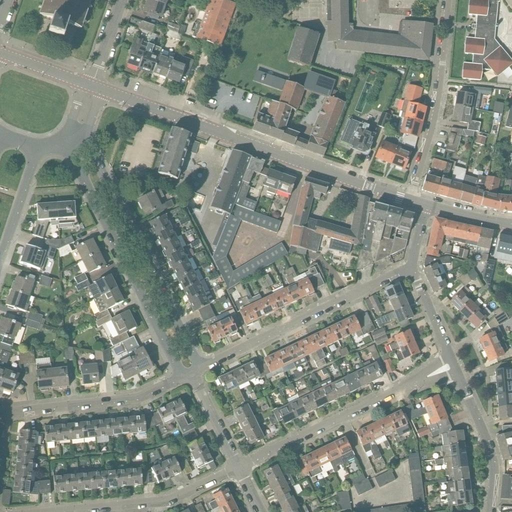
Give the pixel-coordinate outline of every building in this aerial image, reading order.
[(98,0),(43,0),(39,14),(42,15),(41,16),(52,20),(47,34),(63,39),(68,25),(78,28),(79,27),(81,28),(90,0),(95,0),(98,1),(98,0)] [(147,17),(158,20),(158,18),(161,19),(165,6),(148,0),(147,0),(144,12),(148,14),(147,17)] [(195,40),(220,48),(230,22),(234,23),(240,6),(221,0),(204,0),(201,11),(205,12),(201,23),(197,21),(196,25),(194,24),(191,32),(193,33),(192,37),(196,38),(195,40)] [(432,26),(431,26),(403,22),(402,37),(353,31),(353,24),(348,24),(347,0),(326,0),(327,21),(325,21),(325,27),(327,27),(327,42),(336,42),(336,44),(337,50),(411,59),(428,61),(432,26)] [(463,80),(480,81),(482,70),(492,71),(497,78),(511,65),(511,61),(500,47),(493,53),(496,21),(498,2),(499,3),(499,0),(470,0),(469,15),(477,16),(475,39),(467,38),(465,54),(473,55),(472,64),(464,64),(463,80)] [(152,33),(155,26),(142,22),(139,29),(152,33)] [(166,30),(168,31),(178,34),(180,27),(168,23),(166,30)] [(287,60),(308,67),(318,35),(297,29),(287,60)] [(166,37),(180,41),(182,35),(178,34),(168,31),(166,37)] [(156,35),(152,33),(148,45),(147,45),(146,50),(139,69),(152,74),(161,50),(161,49),(153,47),(155,43),(153,43),(156,35)] [(126,64),(139,69),(146,50),(140,48),(143,42),(135,39),(126,64)] [(152,74),(165,78),(173,55),(161,50),(152,74)] [(173,55),(165,78),(179,83),(185,66),(172,61),(175,55),(173,55)] [(258,114),(252,130),(281,142),(285,129),(291,110),(297,111),(304,91),(305,88),(303,88),(286,82),(264,74),(261,85),(282,93),(278,104),(271,102),(265,117),(258,114)] [(304,91),(325,99),(326,97),(336,100),(338,92),(305,80),(303,88),(305,88),(304,91)] [(421,124),(425,109),(414,106),(415,102),(418,103),(421,90),(408,86),(401,112),(402,112),(400,118),(421,124)] [(455,107),(473,110),(478,110),(481,95),(491,96),(491,90),(474,88),(473,94),(468,93),(467,95),(457,93),(455,107)] [(336,100),(326,97),(325,99),(310,136),(311,137),(308,143),(305,151),(323,157),(344,104),(336,100)] [(452,121),(468,124),(466,131),(479,133),(480,124),(470,122),(473,110),(455,107),(452,121)] [(391,117),(382,113),(377,126),(385,130),(391,117)] [(405,136),(404,139),(416,144),(417,138),(421,124),(400,118),(399,124),(401,124),(398,133),(400,134),(400,135),(405,136)] [(347,131),(345,131),(341,141),(353,146),(352,149),(362,153),(363,154),(366,155),(368,154),(369,152),(368,150),(376,130),(363,125),(361,130),(357,128),(357,130),(349,127),(347,131)] [(451,128),(450,134),(455,136),(461,137),(462,130),(451,128)] [(191,135),(172,129),(157,174),(176,180),(191,135)] [(285,129),(281,142),(294,147),(297,138),(299,134),(285,129)] [(452,146),(455,137),(455,136),(450,134),(447,145),(452,146)] [(452,146),(447,145),(445,150),(457,153),(460,138),(455,137),(452,146)] [(404,139),(402,144),(414,149),(416,144),(404,139)] [(376,158),(390,164),(396,148),(382,143),(376,158)] [(396,148),(390,164),(404,170),(410,154),(396,148)] [(230,216),(234,205),(252,157),(232,151),(220,184),(210,208),(226,214),(230,216)] [(265,162),(252,157),(234,205),(245,209),(251,211),(253,212),(258,199),(247,195),(250,187),(248,187),(253,173),(260,175),(265,162)] [(444,170),(447,164),(434,160),(432,167),(444,170)] [(437,196),(446,198),(451,180),(451,179),(447,178),(452,165),(447,164),(444,170),(441,181),(437,196)] [(446,198),(458,201),(464,176),(465,171),(454,168),(451,180),(446,198)] [(275,195),(276,191),(282,175),(269,171),(263,186),(268,188),(267,192),(275,195)] [(276,191),(290,196),(296,180),(282,175),(276,191)] [(472,205),(481,207),(487,177),(486,177),(479,175),(478,180),(472,205)] [(458,201),(472,205),(478,180),(464,176),(458,201)] [(422,191),(437,196),(441,181),(426,177),(422,191)] [(494,211),(498,196),(496,196),(500,180),(487,177),(481,207),(494,211)] [(322,237),(361,247),(368,203),(369,200),(357,195),(351,231),(307,219),(313,199),(319,201),(321,195),(326,196),(328,185),(304,179),(302,189),(293,228),(289,247),(290,247),(289,254),(296,256),(298,248),(317,254),(322,237)] [(154,217),(174,206),(171,201),(161,206),(158,200),(164,198),(160,190),(154,193),(138,201),(143,209),(142,210),(145,215),(152,212),(154,217)] [(499,212),(508,213),(509,197),(501,196),(498,196),(494,211),(499,212)] [(72,224),(74,228),(79,226),(76,219),(75,203),(57,204),(58,220),(58,225),(72,224)] [(388,209),(380,206),(368,203),(361,247),(357,272),(363,269),(375,263),(388,209)] [(43,239),(49,220),(58,220),(57,204),(37,205),(38,221),(33,236),(43,239)] [(155,235),(171,227),(168,220),(176,216),(175,215),(181,212),(179,208),(149,223),(155,235)] [(247,223),(251,211),(245,209),(241,221),(247,223)] [(389,240),(391,228),(397,230),(401,212),(396,211),(388,209),(375,263),(389,256),(393,241),(389,240)] [(253,225),(257,213),(253,212),(251,211),(247,223),(253,225)] [(389,256),(405,249),(407,241),(409,233),(409,234),(413,216),(401,212),(397,230),(396,231),(403,233),(401,240),(394,238),(393,241),(389,256)] [(259,227),(263,216),(257,213),(253,225),(259,227)] [(230,216),(226,214),(213,246),(217,247),(219,242),(221,237),(223,232),(225,227),(227,221),(230,216)] [(241,221),(229,216),(227,221),(239,226),(241,221)] [(265,230),(269,218),(263,216),(259,227),(265,230)] [(271,232),(275,220),(269,218),(265,230),(271,232)] [(281,222),(275,220),(271,232),(277,234),(281,222)] [(427,255),(437,257),(439,252),(440,252),(443,238),(446,223),(435,220),(431,235),(428,234),(425,247),(428,248),(427,255)] [(239,226),(227,221),(225,227),(236,231),(239,226)] [(453,242),(454,239),(457,225),(446,223),(443,238),(445,239),(445,241),(453,242)] [(454,239),(465,242),(469,228),(457,225),(454,239)] [(161,246),(176,238),(171,227),(155,235),(161,246)] [(236,231),(225,227),(223,232),(234,237),(236,231)] [(465,245),(476,248),(480,230),(469,228),(465,242),(465,245)] [(487,260),(489,251),(493,233),(480,230),(476,248),(475,254),(482,255),(480,262),(481,263),(481,265),(485,266),(486,263),(486,264),(487,260)] [(234,237),(223,232),(221,237),(232,242),(234,237)] [(511,237),(500,235),(494,259),(496,260),(495,266),(508,269),(509,263),(511,264),(511,237)] [(58,240),(59,250),(69,246),(74,243),(71,237),(65,240),(58,240)] [(232,242),(221,237),(219,242),(230,247),(232,242)] [(166,257),(182,249),(176,238),(161,246),(166,257)] [(46,240),(45,245),(59,250),(58,240),(51,241),(46,240)] [(82,262),(98,254),(91,240),(75,248),(82,262)] [(230,247),(219,242),(217,247),(216,248),(228,252),(230,247)] [(288,254),(282,244),(277,247),(283,257),(288,254)] [(20,264),(40,270),(44,258),(53,261),(54,256),(60,258),(59,250),(45,245),(44,245),(42,251),(26,246),(20,264)] [(69,246),(59,250),(60,258),(72,252),(69,246)] [(283,257),(277,247),(272,249),(278,260),(283,257)] [(172,268),(187,260),(190,259),(184,248),(182,249),(166,257),(172,268)] [(228,252),(216,248),(212,258),(215,263),(226,257),(228,252)] [(278,260),(272,249),(267,252),(273,263),(278,260)] [(273,263),(267,252),(262,255),(268,266),(273,263)] [(82,262),(88,274),(105,266),(98,253),(98,254),(82,262)] [(268,266),(262,255),(257,258),(263,269),(268,266)] [(226,257),(215,263),(217,268),(228,262),(226,257)] [(428,282),(446,274),(442,265),(450,264),(450,258),(447,257),(437,259),(426,257),(424,266),(425,270),(423,271),(428,282)] [(257,258),(252,261),(259,271),(263,269),(257,258)] [(177,279),(193,271),(187,260),(172,268),(177,279)] [(487,260),(486,264),(485,272),(492,273),(494,261),(487,260)] [(254,274),(259,271),(252,261),(247,264),(254,274)] [(228,262),(217,268),(219,273),(231,267),(228,262)] [(247,264),(243,266),(249,277),(254,274),(247,264)] [(243,266),(238,269),(244,280),(249,277),(243,266)] [(233,272),(231,267),(219,273),(228,290),(233,272)] [(311,277),(311,278),(318,274),(314,268),(308,271),(311,277)] [(244,280),(238,269),(233,272),(228,290),(244,280)] [(461,284),(469,277),(476,272),(473,269),(466,274),(465,273),(457,280),(461,284)] [(291,304),(302,299),(288,270),(285,272),(287,277),(285,278),(289,287),(284,289),(291,304)] [(183,290),(199,282),(193,271),(177,279),(183,290)] [(471,282),(471,281),(478,277),(476,272),(469,277),(461,284),(465,288),(471,282)] [(77,285),(88,280),(84,274),(74,278),(77,285)] [(305,274),(293,279),(302,299),(314,293),(313,291),(318,288),(312,277),(311,278),(307,279),(305,274)] [(312,277),(318,288),(324,285),(319,274),(318,274),(312,277)] [(433,293),(447,287),(445,284),(449,282),(446,274),(428,282),(433,293)] [(39,285),(49,289),(52,280),(42,276),(39,285)] [(110,276),(90,286),(88,287),(94,300),(116,289),(110,276)] [(13,290),(29,296),(34,281),(26,278),(25,280),(17,278),(13,290)] [(88,280),(77,285),(75,287),(78,292),(88,287),(90,286),(88,280)] [(188,301),(204,294),(199,282),(183,290),(188,301)] [(390,302),(403,296),(398,284),(385,290),(390,302)] [(478,293),(481,296),(488,290),(484,287),(478,293)] [(459,311),(470,301),(467,298),(471,294),(465,288),(461,292),(450,303),(459,311)] [(97,322),(110,315),(107,310),(123,302),(116,289),(94,300),(93,301),(99,313),(94,316),(97,322)] [(280,309),(291,304),(284,289),(273,295),(280,309)] [(6,306),(26,313),(29,306),(26,305),(29,296),(13,290),(10,298),(9,298),(6,306)] [(201,316),(212,311),(209,305),(210,305),(204,294),(188,301),(194,313),(198,311),(201,316)] [(269,315),(280,309),(273,295),(262,300),(269,315)] [(374,309),(380,306),(375,296),(369,298),(374,309)] [(395,314),(408,308),(403,296),(390,302),(395,314)] [(257,320),(269,315),(262,300),(251,306),(257,320)] [(459,311),(468,320),(478,310),(470,301),(459,311)] [(246,326),(257,320),(251,306),(239,311),(246,326)] [(377,315),(383,312),(380,306),(374,309),(377,315)] [(494,312),(497,316),(504,311),(501,307),(494,312)] [(408,308),(395,314),(399,324),(412,318),(408,308)] [(476,329),(487,318),(487,319),(491,314),(486,308),(481,313),(478,310),(468,320),(476,329)] [(393,310),(377,317),(380,324),(396,317),(393,310)] [(203,322),(215,317),(212,311),(201,316),(203,322)] [(487,325),(492,332),(510,320),(504,311),(497,316),(487,325)] [(45,320),(42,319),(43,316),(30,312),(27,319),(44,325),(45,320)] [(118,337),(126,333),(136,328),(128,312),(112,320),(110,315),(97,322),(95,322),(98,328),(110,322),(118,337)] [(366,327),(372,324),(367,314),(361,317),(366,327)] [(218,323),(225,338),(230,335),(231,337),(237,334),(235,330),(241,327),(236,316),(230,319),(230,318),(218,323)] [(219,340),(225,338),(218,323),(215,317),(203,322),(214,345),(220,342),(219,340)] [(358,339),(375,331),(372,324),(366,327),(361,317),(356,319),(355,317),(343,323),(349,336),(355,334),(358,339)] [(1,343),(12,347),(13,347),(17,334),(18,334),(21,325),(2,319),(0,323),(0,335),(3,337),(1,343)] [(38,329),(42,331),(44,325),(27,319),(25,326),(38,331),(38,329)] [(338,342),(349,336),(343,323),(332,328),(338,342)] [(327,347),(338,342),(332,328),(321,334),(327,347)] [(374,340),(385,335),(383,329),(371,334),(374,340)] [(393,352),(414,343),(409,332),(393,338),(395,343),(389,346),(392,352),(393,352)] [(484,351),(504,342),(501,335),(496,337),(494,333),(479,340),(484,351)] [(316,352),(327,347),(321,334),(309,339),(316,352)] [(376,347),(388,342),(385,335),(374,340),(376,347)] [(122,342),(127,353),(139,347),(133,337),(129,339),(122,342)] [(320,361),(316,352),(309,339),(298,344),(304,358),(311,355),(318,369),(322,367),(320,361)] [(489,362),(504,356),(503,352),(507,350),(504,342),(484,351),(489,362)] [(12,347),(1,343),(0,343),(0,351),(1,351),(10,354),(12,347)] [(398,363),(404,361),(418,354),(414,343),(393,352),(398,363)] [(307,363),(304,358),(298,344),(287,350),(293,363),(295,368),(307,363)] [(370,354),(373,359),(374,361),(379,358),(374,345),(365,350),(367,356),(370,354)] [(65,361),(74,360),(72,348),(66,347),(64,347),(65,361)] [(20,366),(28,365),(26,351),(21,349),(18,349),(20,366)] [(103,363),(111,362),(109,349),(102,353),(103,363)] [(131,359),(138,374),(152,367),(142,349),(134,353),(135,357),(131,359)] [(282,369),(293,363),(287,350),(275,355),(282,369)] [(28,365),(35,364),(34,351),(26,351),(28,365)] [(96,364),(103,363),(102,353),(94,351),(96,364)] [(284,372),(282,369),(275,355),(264,360),(265,361),(260,364),(265,376),(267,380),(284,372)] [(138,374),(131,359),(130,357),(116,364),(124,381),(138,374)] [(383,362),(388,374),(394,371),(389,360),(383,362)] [(375,364),(370,366),(368,361),(362,364),(364,369),(371,383),(382,377),(375,364)] [(53,388),(51,368),(51,364),(36,366),(37,372),(36,372),(38,390),(53,388)] [(260,379),(265,376),(260,364),(255,366),(254,364),(242,369),(249,384),(260,378),(260,379)] [(96,365),(81,367),(83,385),(98,383),(96,365)] [(51,368),(53,388),(68,387),(66,368),(64,368),(64,366),(51,368)] [(239,389),(249,384),(242,369),(232,374),(239,389)] [(360,388),(371,383),(364,369),(353,374),(360,388)] [(496,383),(511,382),(511,381),(511,369),(510,370),(495,371),(496,383)] [(5,371),(0,383),(0,388),(13,393),(19,376),(5,371)] [(243,398),(239,389),(232,374),(226,377),(226,376),(218,379),(222,386),(223,386),(226,393),(233,390),(237,400),(243,398)] [(349,393),(360,388),(353,374),(343,379),(349,393)] [(339,398),(349,393),(343,379),(332,384),(339,398)] [(497,395),(511,393),(511,391),(511,382),(496,383),(497,395)] [(328,403),(339,398),(332,384),(321,389),(328,403)] [(328,403),(321,389),(319,385),(308,390),(317,409),(328,403)] [(317,409),(308,390),(308,389),(297,394),(299,400),(306,414),(317,409)] [(498,407),(511,406),(511,393),(497,395),(498,407)] [(411,421),(426,414),(442,408),(437,397),(423,403),(425,408),(414,412),(411,405),(405,408),(411,421)] [(187,426),(182,416),(187,414),(180,400),(168,406),(175,420),(180,430),(179,430),(182,435),(194,429),(191,424),(187,426)] [(295,419),(306,414),(299,400),(288,405),(295,419)] [(279,413),(274,415),(276,419),(278,423),(282,421),(284,424),(295,419),(288,405),(277,410),(279,413)] [(164,425),(175,420),(168,406),(157,411),(157,412),(151,416),(155,427),(163,424),(164,425)] [(239,423),(252,417),(247,406),(236,412),(234,412),(239,423)] [(500,420),(511,418),(511,406),(498,407),(500,420)] [(428,435),(450,425),(447,419),(446,419),(442,408),(426,414),(431,425),(416,432),(419,439),(428,435)] [(396,431),(407,426),(400,412),(389,418),(396,431)] [(146,432),(155,427),(151,416),(144,419),(144,417),(132,419),(134,435),(146,433),(146,432)] [(245,434),(258,428),(252,417),(239,423),(245,434)] [(384,437),(396,431),(389,418),(378,423),(384,437)] [(121,436),(134,435),(132,419),(119,420),(121,436)] [(108,437),(121,436),(119,420),(107,422),(108,437)] [(96,439),(108,437),(107,422),(94,423),(96,439)] [(84,440),(96,439),(94,423),(82,424),(84,440)] [(374,442),(384,437),(378,423),(367,428),(374,442)] [(71,441),(84,440),(82,424),(70,426),(71,441)] [(443,447),(464,444),(462,432),(461,430),(452,431),(450,425),(428,435),(430,438),(432,437),(432,438),(440,435),(440,436),(442,436),(443,447)] [(511,425),(502,427),(502,433),(496,435),(497,438),(496,438),(500,450),(511,446),(511,425)] [(59,443),(71,441),(70,426),(57,427),(59,443)] [(46,444),(59,443),(57,427),(45,428),(46,444)] [(258,428),(245,434),(250,445),(263,439),(258,428)] [(357,434),(363,447),(362,447),(365,454),(371,452),(375,461),(381,457),(374,442),(367,428),(357,434)] [(182,435),(184,440),(197,434),(194,429),(182,435)] [(19,443),(34,445),(36,433),(20,431),(19,443)] [(184,440),(187,446),(199,440),(197,434),(184,440)] [(207,451),(201,439),(187,446),(193,458),(207,451)] [(334,444),(343,464),(348,462),(355,459),(345,439),(334,444)] [(17,456),(33,458),(34,445),(19,443),(17,456)] [(323,450),(333,470),(337,468),(344,465),(343,464),(334,444),(323,450)] [(443,459),(465,456),(464,444),(443,447),(433,448),(434,454),(442,453),(443,459)] [(503,461),(511,458),(511,446),(500,450),(503,461)] [(321,473),(322,475),(326,473),(333,470),(323,450),(312,455),(321,473)] [(207,451),(193,458),(198,469),(212,462),(207,451)] [(307,472),(310,479),(314,477),(321,473),(312,455),(301,460),(304,466),(307,472)] [(16,469),(31,471),(33,458),(17,456),(16,469)] [(447,471),(467,468),(465,456),(443,459),(435,460),(435,465),(446,464),(444,465),(446,464),(447,471)] [(163,463),(170,478),(181,472),(174,458),(163,463)] [(187,474),(192,471),(187,459),(181,461),(187,474)] [(158,484),(170,478),(163,463),(151,469),(152,470),(146,471),(150,483),(158,482),(158,484)] [(502,475),(502,486),(511,486),(511,478),(510,478),(510,476),(511,476),(511,465),(510,465),(510,469),(507,469),(507,476),(502,475)] [(269,484),(282,478),(277,467),(264,473),(269,484)] [(453,482),(468,481),(467,468),(447,471),(445,471),(446,477),(452,476),(453,482)] [(15,481),(30,482),(31,471),(16,469),(15,481)] [(142,484),(150,483),(146,471),(141,472),(141,469),(128,471),(130,487),(142,486),(142,484)] [(118,488),(130,487),(128,471),(116,472),(118,488)] [(390,484),(396,481),(391,471),(385,474),(390,484)] [(105,489),(118,488),(116,472),(104,473),(105,489)] [(93,490),(105,489),(104,473),(91,474),(93,490)] [(80,491),(93,490),(91,474),(79,475),(80,491)] [(356,485),(361,482),(365,480),(362,474),(351,479),(354,485),(356,485)] [(385,486),(390,484),(385,474),(380,476),(385,486)] [(68,493),(80,491),(79,475),(66,476),(68,493)] [(55,494),(68,493),(66,476),(53,478),(55,494)] [(349,488),(354,485),(351,479),(349,476),(344,478),(349,488)] [(379,489),(385,486),(380,476),(375,479),(379,489)] [(275,495),(287,489),(282,478),(269,484),(275,495)] [(367,493),(372,490),(367,479),(365,480),(361,482),(367,493)] [(30,482),(15,481),(13,494),(29,495),(30,482)] [(50,481),(37,482),(38,495),(51,494),(50,481)] [(455,494),(470,492),(468,481),(453,482),(455,494)] [(361,495),(367,493),(361,482),(356,485),(361,495)] [(280,506),(293,499),(287,489),(275,495),(280,506)] [(209,504),(212,511),(232,501),(227,490),(214,497),(216,501),(209,504)] [(457,507),(456,506),(472,504),(470,492),(455,494),(449,495),(450,502),(447,502),(448,508),(457,507)] [(501,500),(511,500),(511,492),(502,492),(501,500)] [(412,495),(413,500),(413,504),(414,511),(425,511),(424,498),(423,494),(412,495)] [(283,511),(294,511),(298,510),(293,499),(280,506),(283,511)] [(210,511),(237,511),(232,501),(212,511),(210,511)]
